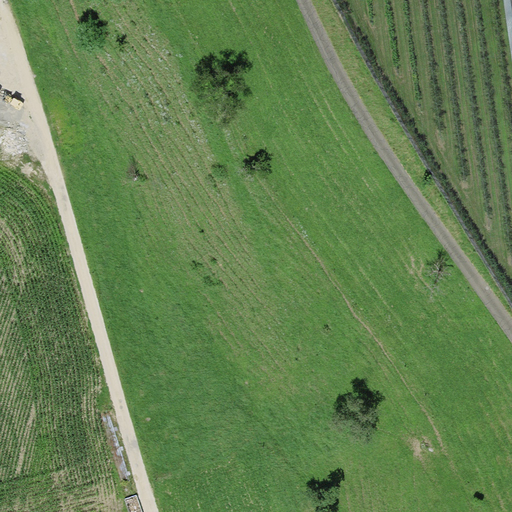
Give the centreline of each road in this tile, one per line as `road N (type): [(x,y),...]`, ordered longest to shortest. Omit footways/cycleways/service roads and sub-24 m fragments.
road 1 (track): [(154,511),(1,0)]
road 2 (residential): [(322,0),(411,178),(511,321)]
